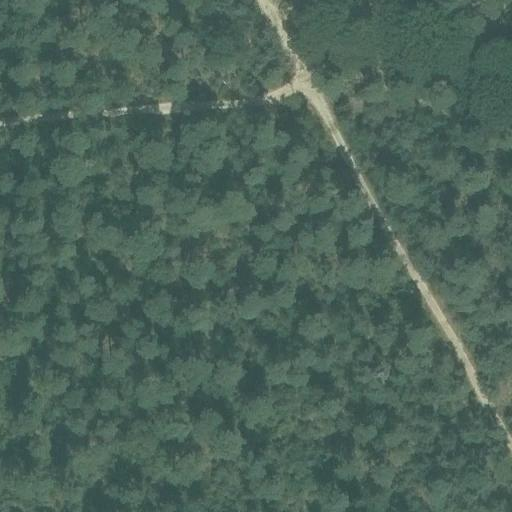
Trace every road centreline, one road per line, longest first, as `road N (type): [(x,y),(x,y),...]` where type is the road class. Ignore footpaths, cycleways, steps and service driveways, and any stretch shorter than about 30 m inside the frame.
road 1 (track): [(511,443),(312,87)]
road 2 (track): [(0,120),(247,102),(312,87)]
road 3 (track): [(316,0),(511,81)]
